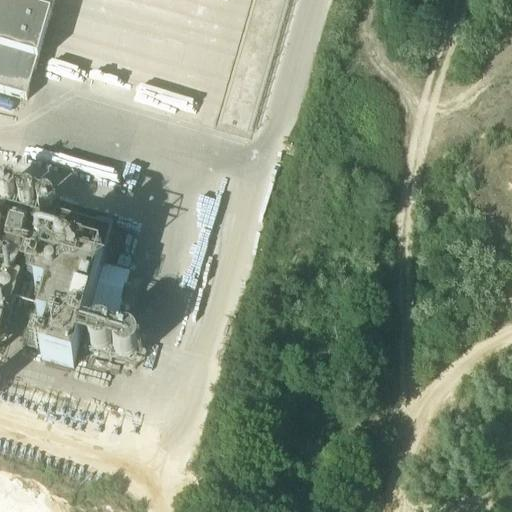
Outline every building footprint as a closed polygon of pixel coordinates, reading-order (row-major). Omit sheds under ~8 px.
[(26,102),(37,64),(38,64),(45,40),(49,24),(53,10),(14,0),(0,0),(0,118),(8,121),(15,99),(26,102)] [(14,0),(53,10),(56,3),(56,0),(14,0)] [(141,89),(142,74),(84,69),(83,85),(141,89)] [(330,108),(323,136),(359,145),(366,118),(330,108)] [(116,222),(74,210),(70,224),(57,220),(37,289),(53,294),(45,324),(54,327),(44,362),(74,370),(116,222)]
